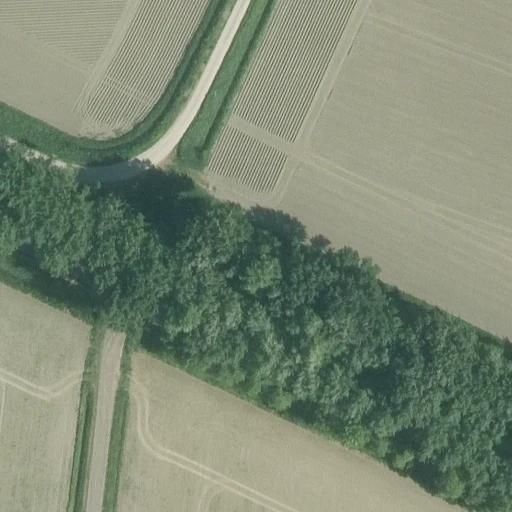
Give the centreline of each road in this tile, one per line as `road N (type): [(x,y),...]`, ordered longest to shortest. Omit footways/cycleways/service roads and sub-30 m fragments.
road 1 (track): [(0,233),(511,479)]
road 2 (unclassified): [(0,134),(101,175),(151,157),(189,118),(241,0)]
road 3 (track): [(134,298),(118,334),(97,511)]
